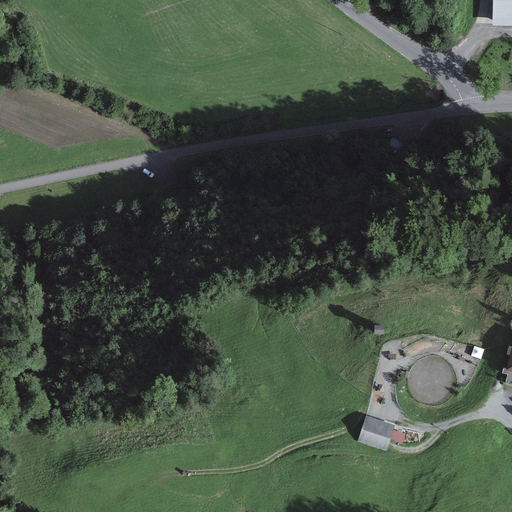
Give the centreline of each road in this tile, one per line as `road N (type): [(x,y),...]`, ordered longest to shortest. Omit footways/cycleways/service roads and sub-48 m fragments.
road 1 (tertiary): [(0,188),(187,150),(475,107)]
road 2 (tertiary): [(351,0),(451,78),(475,107)]
road 3 (track): [(392,446),(417,448),(449,423),(478,414),(511,423)]
